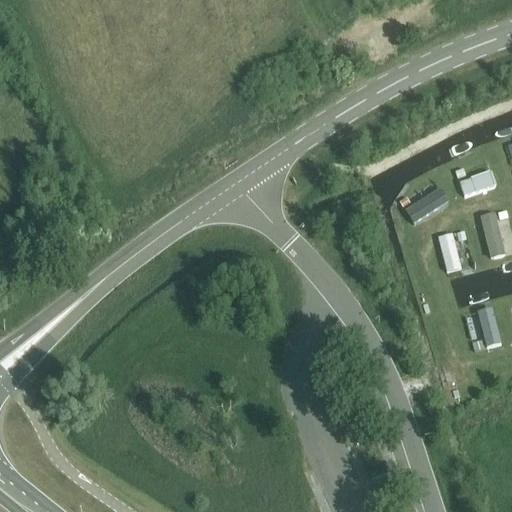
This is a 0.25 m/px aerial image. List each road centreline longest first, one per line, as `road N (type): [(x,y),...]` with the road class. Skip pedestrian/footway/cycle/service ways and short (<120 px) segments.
road 1 (unclassified): [(434,511),(374,349),(323,278),(236,184)]
road 2 (tertiary): [(511,33),(388,86),(236,184)]
road 3 (tertiary): [(92,291),(236,184)]
road 4 (tertiary): [(0,393),(92,291)]
